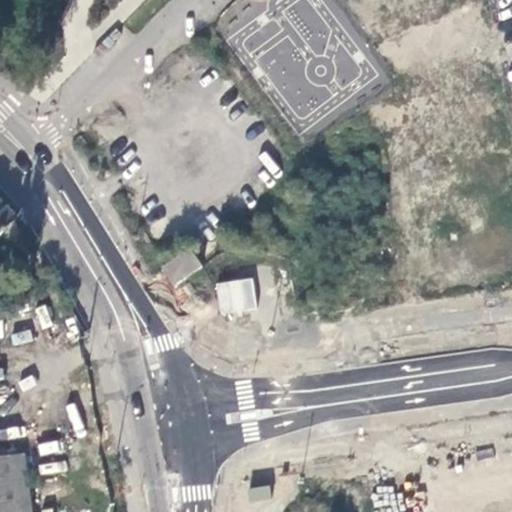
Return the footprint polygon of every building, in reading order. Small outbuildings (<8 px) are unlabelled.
[(0,236),(19,219),(0,199),(0,236)] [(160,268),(173,287),(202,267),(189,248),(160,268)] [(216,279),(215,295),(253,297),(254,281),(216,279)] [(256,314),(257,298),(219,296),(218,312),(256,314)] [(0,511),(32,511),(27,453),(0,455),(0,511)]
